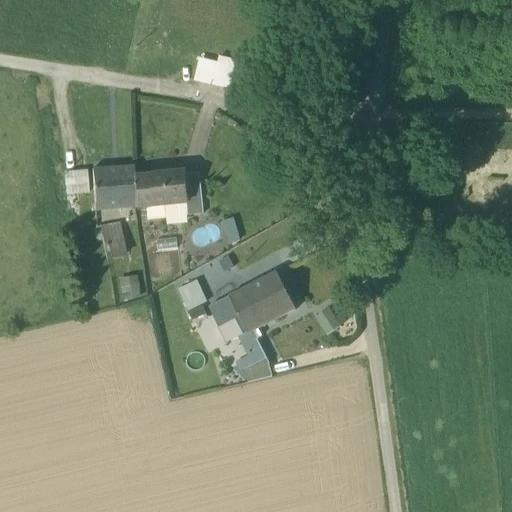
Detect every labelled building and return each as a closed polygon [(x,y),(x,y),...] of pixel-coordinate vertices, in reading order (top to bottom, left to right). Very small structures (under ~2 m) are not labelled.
[(230,85),(236,62),(219,57),(217,63),(213,83),(230,85)] [(194,80),(213,83),(217,63),(199,59),(194,80)] [(94,209),(135,206),(133,176),(133,167),(91,170),(94,209)] [(67,172),(69,192),(88,191),(86,171),(67,172)] [(135,208),(165,205),(186,203),(184,185),(183,173),(133,176),(135,206),(135,208)] [(186,203),(187,213),(199,212),(196,184),(184,185),(186,203)] [(187,213),(186,203),(165,205),(166,220),(181,219),(187,213)] [(222,222),(228,243),(239,240),(233,219),(222,222)] [(99,231),(106,257),(125,254),(118,222),(96,225),(96,231),(99,231)] [(239,316),(243,323),(248,333),(251,332),(293,310),(275,275),(230,298),(239,316)] [(118,280),(122,302),(140,299),(136,277),(118,280)] [(177,293),(187,314),(208,304),(197,283),(177,293)] [(221,325),(239,316),(230,298),(210,308),(219,326),(221,325)] [(329,308),(314,319),(327,337),(342,325),(329,308)] [(221,325),(219,326),(227,343),(238,338),(233,328),(243,323),(239,316),(221,325)] [(238,338),(249,360),(262,353),(251,332),(248,333),(243,323),(233,328),(238,338)] [(268,365),(262,353),(249,360),(240,364),(243,371),(268,365)] [(243,371),(246,384),(271,378),(268,365),(243,371)]
